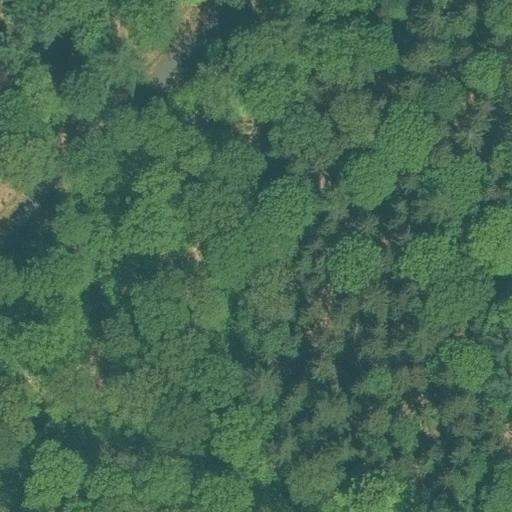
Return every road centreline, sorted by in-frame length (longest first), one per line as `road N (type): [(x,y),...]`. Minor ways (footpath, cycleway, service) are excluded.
road 1 (unclassified): [(0,237),(241,0)]
road 2 (track): [(303,511),(0,505)]
